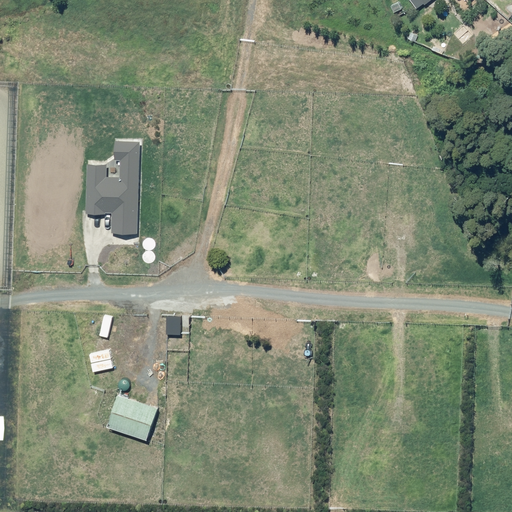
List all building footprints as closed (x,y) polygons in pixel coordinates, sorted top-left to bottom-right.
[(472,35),(472,34),(472,32),(471,30),(471,28),(470,27),(468,26),(467,24),(465,24),(463,23),(462,23),(460,23),(458,24),(456,24),(455,26),(454,27),(453,28),(452,30),(451,32),(451,34),(451,35),(452,37),(453,39),(454,40),(455,42),(456,43),(458,43),(460,44),(462,44),(463,44),(465,43),(467,43),(468,42),(470,40),(471,39),(471,37),(472,35)] [(455,56),(465,60),(467,54),(457,50),(455,56)] [(287,347),(297,324),(236,299),(227,323),(287,347)] [(227,346),(276,367),(278,363),(229,342),(227,346)] [(175,399),(158,442),(174,448),(205,374),(189,367),(191,361),(176,355),(165,380),(173,383),(175,379),(182,382),(176,395),(173,393),(171,397),(175,399)] [(237,404),(246,408),(244,411),(249,413),(250,409),(270,418),(286,378),(253,365),(237,404)] [(119,394),(109,426),(149,438),(159,406),(119,394)]
